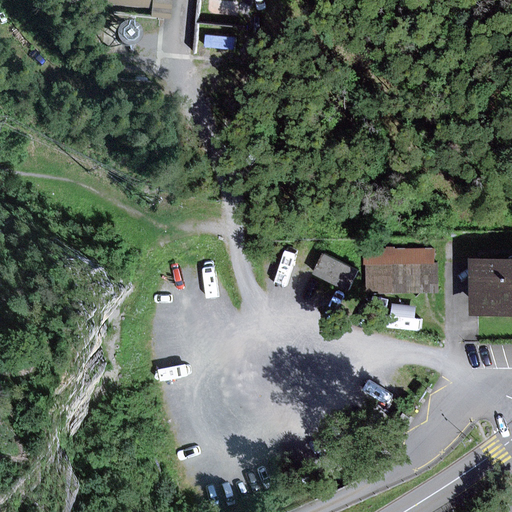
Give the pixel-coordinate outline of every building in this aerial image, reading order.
[(148,0),(105,0),(105,5),(148,9),(148,0)] [(148,0),(148,9),(148,18),(168,21),(170,0),(148,0)] [(368,293),(438,293),(439,263),(436,263),(435,247),(365,249),(365,264),(367,264),(368,293)] [(359,269),(325,251),(315,272),(350,289),(359,269)] [(511,256),(476,257),(476,314),(511,313),(511,256)]
